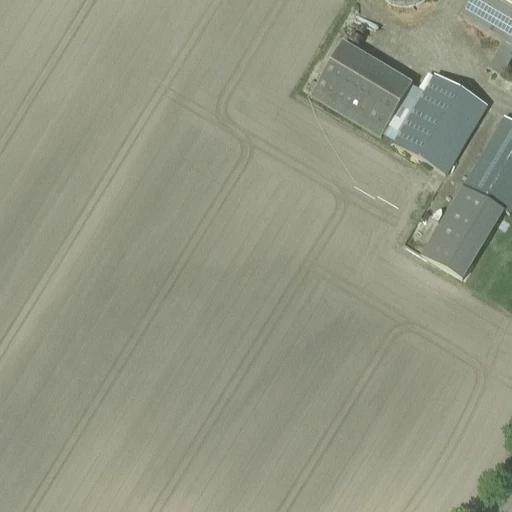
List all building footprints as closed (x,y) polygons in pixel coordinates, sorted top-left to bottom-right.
[(380,0),(389,9),(413,10),(426,0),(380,0)] [(511,0),(473,0),(461,22),(502,46),(511,51),(511,0)] [(511,82),(511,68),(507,67),(502,78),(511,82)] [(393,149),(446,179),(486,111),(432,82),(393,149)] [(451,208),(420,258),(461,283),(503,214),(508,217),(511,211),(511,124),(504,120),(462,189),(451,208)]
